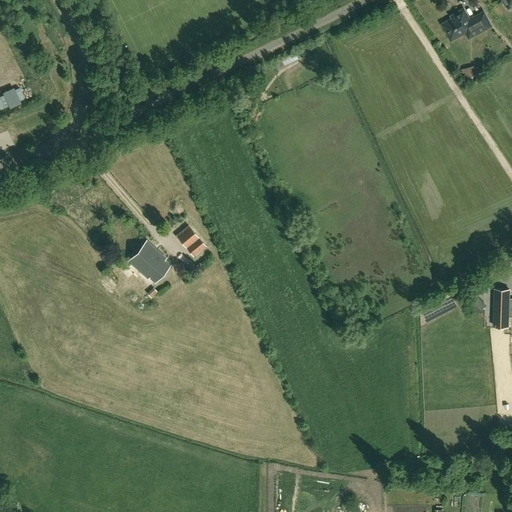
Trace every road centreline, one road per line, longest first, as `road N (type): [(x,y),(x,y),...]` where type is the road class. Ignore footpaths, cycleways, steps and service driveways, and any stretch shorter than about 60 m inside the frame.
road 1 (unclassified): [(84,137),(366,0)]
road 2 (unclassified): [(0,171),(55,144),(78,113),(83,48),(60,0)]
